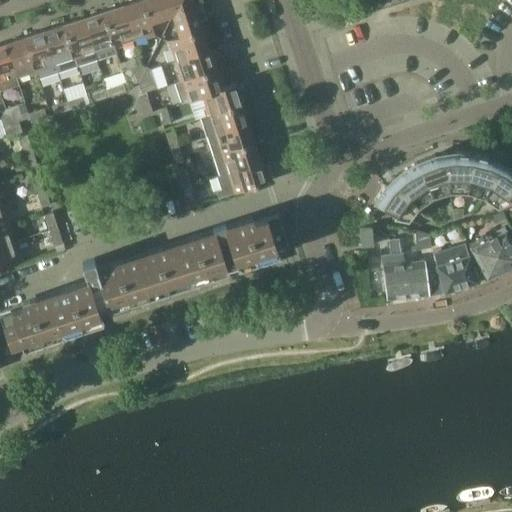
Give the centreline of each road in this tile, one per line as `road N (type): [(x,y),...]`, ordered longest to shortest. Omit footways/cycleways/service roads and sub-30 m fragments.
road 1 (unclassified): [(0,419),(124,363),(337,330)]
road 2 (unclassified): [(293,192),(74,259),(64,275),(0,296)]
road 3 (unclassified): [(293,192),(230,0)]
road 4 (unclassified): [(339,161),(511,104)]
road 5 (unclassified): [(337,330),(431,319),(511,293)]
road 6 (unclassified): [(339,161),(286,0)]
road 7 (unclassified): [(337,330),(308,227),(316,194)]
